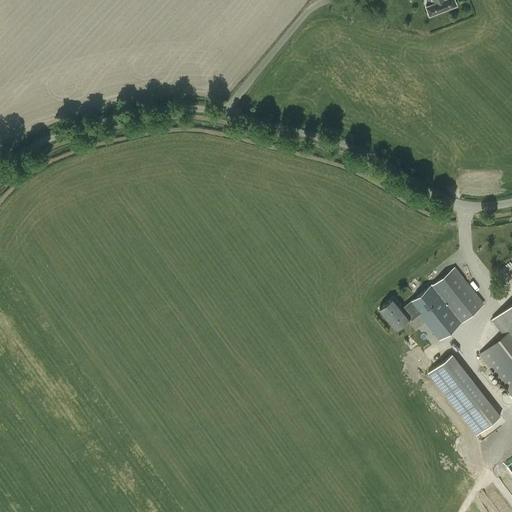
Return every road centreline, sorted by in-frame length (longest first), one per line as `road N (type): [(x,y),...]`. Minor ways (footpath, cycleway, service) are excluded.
road 1 (unclassified): [(0,181),(27,158),(106,121),(163,111),(225,113),(353,149),(456,204),(511,198)]
road 2 (track): [(511,416),(459,342),(495,305),(464,259),(466,205)]
